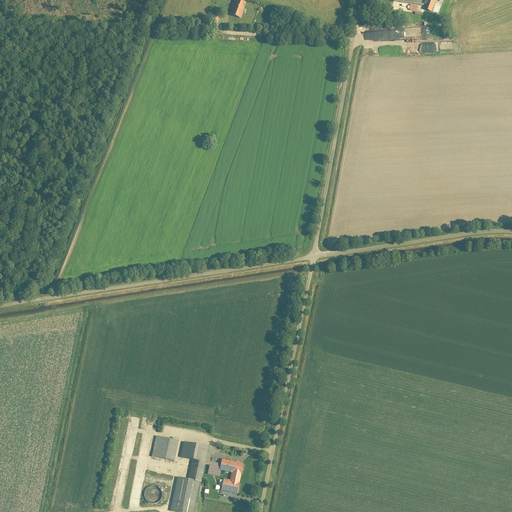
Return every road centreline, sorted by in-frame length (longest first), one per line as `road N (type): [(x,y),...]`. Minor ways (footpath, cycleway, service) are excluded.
road 1 (unclassified): [(0,306),(313,258)]
road 2 (unclassified): [(360,0),(313,258)]
road 3 (unclassified): [(313,258),(261,511)]
road 4 (unclassified): [(313,258),(511,231)]
